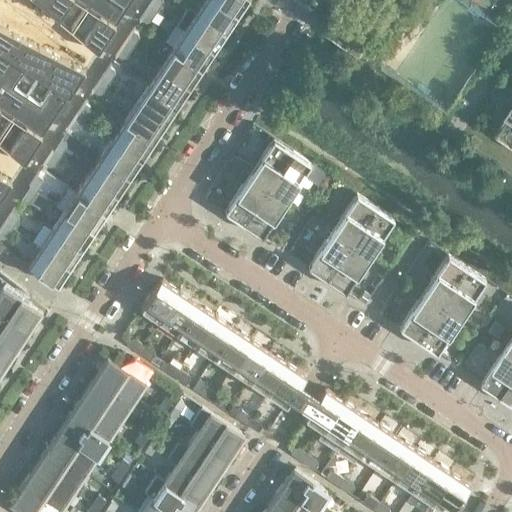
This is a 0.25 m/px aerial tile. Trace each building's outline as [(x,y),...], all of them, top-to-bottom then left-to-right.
[(77,0),(85,5),(88,0),(48,0),(45,6),(58,17),(69,0),(77,0)] [(128,4),(122,0),(88,0),(85,5),(98,14),(83,37),(97,50),(128,4)] [(156,10),(162,0),(151,0),(149,5),(156,10)] [(238,12),(219,0),(202,0),(196,10),(226,30),(238,12)] [(245,0),(219,0),(238,12),(245,0)] [(150,19),(156,10),(149,5),(140,17),(145,20),(150,19)] [(226,30),(196,10),(184,28),(214,48),(226,30)] [(0,72),(23,37),(0,25),(0,72)] [(132,46),(139,36),(138,32),(133,28),(124,41),(132,46)] [(214,48),(184,28),(172,46),(202,66),(214,48)] [(39,76),(54,53),(23,37),(0,72),(0,78),(12,87),(25,67),(39,76)] [(126,55),(132,46),(124,41),(116,53),(121,56),(126,55)] [(202,66),(172,46),(160,64),(190,84),(202,66)] [(54,115),(85,69),(54,53),(39,76),(52,84),(38,104),(54,115)] [(108,82),(115,72),(114,67),(109,64),(101,77),(108,82)] [(190,84),(160,64),(148,82),(178,102),(190,84)] [(102,91),(108,82),(101,77),(92,89),(97,92),(102,91)] [(0,108),(12,116),(25,96),(12,87),(0,78),(0,108)] [(178,102),(148,82),(136,100),(166,120),(178,102)] [(23,161),(54,115),(38,104),(25,96),(12,116),(25,125),(9,148),(23,161)] [(166,120),(136,100),(124,118),(154,138),(166,120)] [(84,118),(90,108),(89,104),(84,101),(76,113),(84,118)] [(511,140),(511,105),(496,130),(511,140)] [(78,128),(84,118),(76,113),(68,125),(73,129),(78,128)] [(154,138),(124,118),(111,136),(141,156),(154,138)] [(267,184),(292,148),(273,135),(248,172),(267,184)] [(141,156),(111,136),(99,154),(129,174),(141,156)] [(60,154),(66,144),(65,140),(61,137),(52,149),(60,154)] [(286,197),(310,160),(292,148),(267,184),(286,197)] [(54,164),(60,154),(52,149),(44,161),(49,165),(54,164)] [(129,174),(99,154),(87,172),(117,192),(129,174)] [(117,192),(87,172),(75,190),(105,210),(117,192)] [(243,221),(267,184),(248,172),(224,209),(243,221)] [(36,190),(43,180),(42,176),(37,173),(28,185),(36,190)] [(0,195),(11,180),(0,174),(0,195)] [(330,209),(339,215),(357,188),(348,182),(330,209)] [(261,234),(286,197),(267,184),(243,221),(261,234)] [(30,200),(36,190),(28,185),(20,197),(25,201),(30,200)] [(105,210),(75,190),(63,208),(93,228),(105,210)] [(350,240),(375,203),(356,190),(332,227),(350,240)] [(369,252),(394,216),(375,203),(350,240),(369,252)] [(93,228),(63,208),(52,226),(81,246),(93,228)] [(12,226),(19,216),(18,212),(13,209),(5,221),(12,226)] [(6,236),(12,226),(5,221),(0,227),(0,235),(1,237),(6,236)] [(81,246),(52,226),(40,244),(70,264),(81,246)] [(326,277),(350,240),(332,227),(307,264),(326,277)] [(345,289),(369,252),(350,240),(326,277),(345,289)] [(70,264),(40,244),(27,263),(57,283),(70,264)] [(442,301),(466,264),(447,251),(423,288),(442,301)] [(460,313),(485,276),(466,264),(442,301),(460,313)] [(159,318),(179,289),(176,287),(169,282),(162,277),(157,285),(155,284),(140,306),(159,318)] [(42,311),(27,301),(26,303),(21,299),(23,294),(4,282),(0,287),(0,310),(27,328),(31,322),(34,324),(42,311)] [(417,337),(442,301),(423,288),(398,325),(417,337)] [(177,330),(195,303),(197,301),(181,290),(179,289),(159,318),(177,330)] [(195,342),(215,312),(212,311),(197,301),(195,303),(177,330),(195,342)] [(436,350),(460,313),(442,301),(417,337),(436,350)] [(27,328),(0,310),(0,336),(15,346),(27,328)] [(213,354),(231,327),(233,325),(217,314),(215,312),(195,342),(213,354)] [(231,366),(251,336),(248,335),(233,325),(231,327),(213,354),(231,366)] [(15,346),(0,336),(0,362),(3,364),(15,346)] [(138,350),(143,342),(134,336),(130,337),(126,342),(138,350)] [(249,378),(267,351),(269,349),(253,338),(251,336),(231,366),(249,378)] [(154,353),(153,349),(143,342),(138,350),(150,358),(154,353)] [(500,393),(511,375),(511,347),(506,344),(482,380),(500,393)] [(267,390),(287,360),(284,358),(284,359),(269,349),(267,351),(249,378),(267,390)] [(146,376),(126,364),(123,368),(117,365),(119,362),(104,352),(95,365),(98,367),(94,373),(131,398),(146,376)] [(174,374),(179,366),(169,360),(165,361),(162,366),(174,374)] [(321,395),(319,393),(318,394),(310,388),(300,381),(298,379),(303,371),(297,367),(289,362),(287,360),(267,390),(286,403),(290,396),(301,403),(309,408),(304,415),(323,428),(343,398),(326,387),(321,395)] [(189,377),(188,373),(179,366),(174,374),(186,382),(189,377)] [(131,398),(94,373),(82,391),(85,393),(119,416),(131,398)] [(511,400),(511,375),(500,393),(511,400)] [(210,398),(215,390),(205,384),(201,385),(198,390),(210,398)] [(225,401),(225,397),(215,390),(210,398),(222,406),(225,401)] [(119,416),(85,393),(82,391),(70,409),(107,434),(119,416)] [(162,413),(173,396),(166,392),(155,408),(162,413)] [(341,440),(359,412),(361,410),(345,400),(346,399),(343,398),(323,428),(341,440)] [(176,413),(180,408),(174,403),(170,409),(176,413)] [(246,422),(251,414),(241,408),(237,409),(234,414),(246,422)] [(107,434),(70,409),(58,427),(61,429),(95,452),(107,434)] [(173,419),(176,413),(170,409),(166,414),(173,419)] [(241,430),(209,409),(198,427),(231,450),(237,441),(235,440),(241,430)] [(359,452),(379,422),(376,420),(361,410),(359,412),(341,440),(359,452)] [(261,424),(261,421),(251,414),(246,422),(258,430),(261,424)] [(147,434),(153,425),(147,421),(141,430),(147,434)] [(377,464),(395,436),(397,434),(381,423),(382,423),(379,422),(359,452),(377,464)] [(95,452),(61,429),(58,427),(46,445),(83,470),(95,452)] [(231,450),(198,427),(186,444),(220,466),(231,450)] [(141,443),(147,434),(141,430),(135,439),(141,443)] [(395,476),(415,446),(412,444),(397,434),(395,436),(377,464),(395,476)] [(154,447),(157,442),(151,437),(147,443),(154,447)] [(150,453),(154,447),(147,443),(144,448),(150,453)] [(220,466),(186,444),(175,461),(208,484),(220,466)] [(83,470),(46,445),(34,463),(37,464),(71,488),(83,470)] [(302,459),(307,452),(297,445),(293,446),(290,451),(302,459)] [(413,487),(431,460),(433,458),(417,447),(418,447),(415,446),(395,476),(413,487)] [(317,462),(317,458),(307,452),(302,459),(314,467),(317,462)] [(123,470),(129,461),(123,457),(117,466),(123,470)] [(431,499),(451,469),(448,468),(433,458),(431,460),(413,487),(431,499)] [(208,484),(175,461),(164,478),(197,500),(208,484)] [(71,488),(37,464),(34,463),(22,481),(59,506),(71,488)] [(117,479),(123,470),(117,466),(111,475),(117,479)] [(326,487),(295,466),(289,476),(287,474),(281,483),(315,505),(326,487)] [(338,483),(343,476),(333,469),(329,470),(326,475),(338,483)] [(450,511),(464,490),(462,488),(467,480),(451,469),(431,499),(450,511)] [(131,481),(135,475),(128,471),(125,477),(131,481)] [(353,486),(353,482),(343,476),(338,483),(350,491),(353,486)] [(128,487),(131,481),(125,477),(121,482),(128,487)] [(189,511),(197,500),(164,478),(152,495),(177,511),(189,511)] [(55,511),(59,506),(22,481),(18,487),(15,485),(7,498),(22,508),(23,506),(29,510),(27,511),(55,511)] [(309,511),(315,505),(281,483),(270,500),(272,501),(288,511),(309,511)] [(99,507),(105,497),(99,493),(93,502),(99,507)] [(374,507),(379,500),(369,493),(365,494),(362,499),(374,507)] [(177,511),(152,495),(141,511),(177,511)] [(288,511),(272,501),(270,500),(261,511),(288,511)] [(387,511),(389,510),(389,506),(379,500),(374,507),(380,511),(387,511)] [(87,511),(95,511),(99,507),(93,502),(87,511)]
